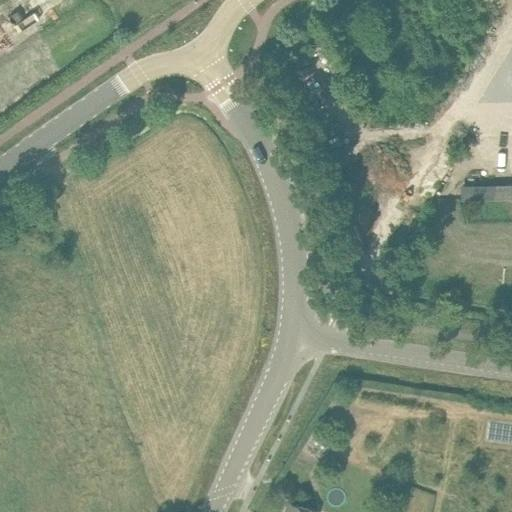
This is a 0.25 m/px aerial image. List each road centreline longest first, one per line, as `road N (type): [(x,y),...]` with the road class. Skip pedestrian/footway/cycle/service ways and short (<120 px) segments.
road 1 (unclassified): [(290,332),(291,245),(274,173),(204,56)]
road 2 (tertiary): [(0,166),(137,72),(204,56)]
road 3 (unclassified): [(511,368),(290,332)]
road 4 (unclassified): [(211,511),(290,332)]
